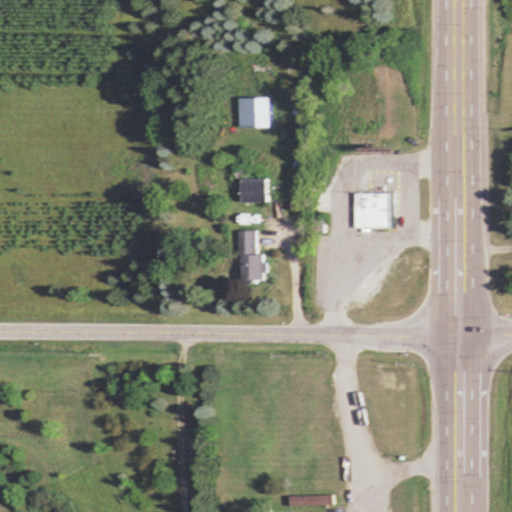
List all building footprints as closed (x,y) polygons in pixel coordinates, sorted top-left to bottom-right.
[(243,177),(243,202),(268,202),(268,177),(243,177)] [(356,227),(391,227),(391,191),(356,191),(356,227)] [(257,230),(241,230),(241,279),(265,279),(265,253),(257,253),(257,230)] [(333,494),(292,494),(292,504),(333,504),(333,494)] [(412,511),(412,502),(400,502),(400,511),(412,511)]
